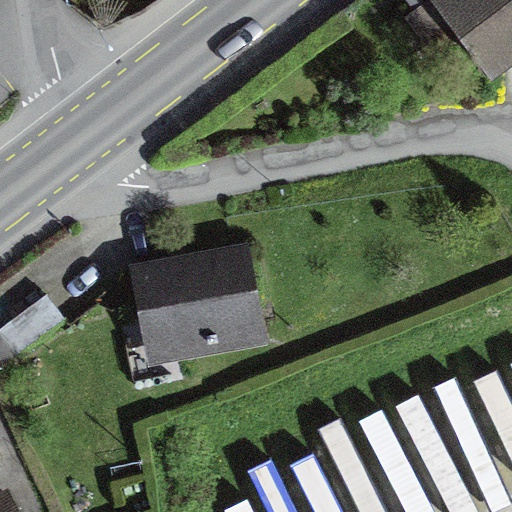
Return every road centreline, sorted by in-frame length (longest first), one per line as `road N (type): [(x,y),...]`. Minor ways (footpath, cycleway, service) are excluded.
road 1 (residential): [(511,140),(462,135),(140,187),(108,179),(76,142)]
road 2 (primary): [(76,142),(263,0)]
road 3 (residential): [(76,142),(47,0)]
